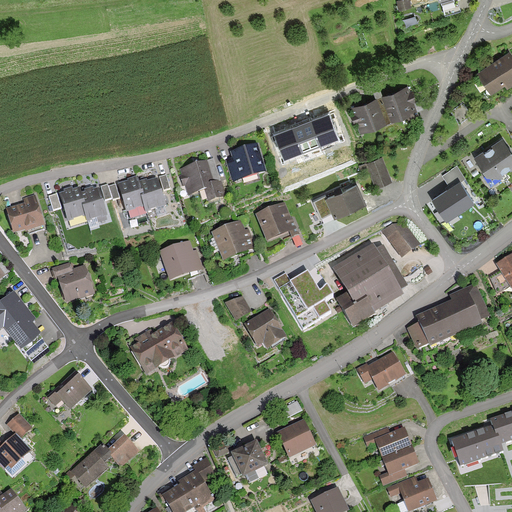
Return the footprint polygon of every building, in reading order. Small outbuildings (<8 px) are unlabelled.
[(441,0),(446,13),(461,8),(458,0),(441,0)] [(511,54),(510,51),(479,72),(492,92),(504,84),(507,88),(511,84),(511,54)] [(407,86),(380,96),(390,122),(418,111),(414,101),(416,101),(414,96),(412,92),(410,93),(407,86)] [(351,107),(354,114),(352,115),(353,119),(355,123),(357,122),(361,133),(390,122),(380,96),(351,107)] [(465,102),(451,111),(459,123),(473,114),(465,102)] [(285,132),(275,136),(277,141),(274,142),(281,159),(282,158),(284,163),(339,141),(329,115),(285,132)] [(511,150),(511,149),(503,137),(492,144),(493,145),(485,151),(483,149),(474,155),(487,173),(484,175),(491,185),(500,179),(499,177),(503,174),(501,171),(510,165),(511,167),(511,166),(511,150)] [(232,158),(226,160),(234,182),(267,172),(258,144),(231,153),(232,158)] [(215,158),(181,168),(183,176),(181,177),(184,186),(186,185),(189,195),(205,190),(208,202),(226,197),(215,158)] [(382,158),(366,165),(376,189),(392,183),(382,158)] [(457,165),(443,175),(450,186),(432,198),(446,220),(475,201),(462,181),(466,178),(457,165)] [(166,175),(160,178),(164,192),(171,189),(166,175)] [(128,181),(119,184),(127,211),(144,206),(141,197),(145,196),(140,182),(138,176),(127,180),(128,181)] [(147,180),(140,182),(145,196),(141,197),(144,206),(146,212),(155,209),(166,206),(157,178),(147,181),(147,180)] [(116,184),(109,187),(113,199),(113,201),(120,198),(116,184)] [(365,203),(356,184),(340,191),(327,197),(326,195),(313,201),(320,217),(330,213),(333,218),(339,216),(365,203)] [(108,185),(101,187),(106,201),(113,199),(109,187),(108,185)] [(93,186),(81,190),(86,206),(82,207),(85,216),(87,222),(97,219),(98,224),(108,221),(107,217),(108,216),(99,187),(94,189),(93,186)] [(65,192),(60,194),(69,221),(85,216),(82,207),(86,206),(81,190),(80,187),(73,189),(73,187),(64,190),(65,192)] [(57,194),(49,197),(54,211),(62,208),(57,194)] [(27,204),(7,210),(13,233),(26,229),(26,231),(28,230),(29,233),(44,229),(43,226),(44,226),(39,209),(35,196),(25,199),(27,204)] [(299,233),(285,202),(257,215),(268,241),(290,231),(292,236),(299,233)] [(246,231),(242,221),(212,233),(224,262),(257,248),(249,229),(246,231)] [(404,223),(393,224),(383,231),(402,258),(420,246),(404,223)] [(193,251),(189,241),(161,251),(170,279),(203,268),(197,250),(193,251)] [(374,245),(333,269),(350,297),(339,303),(354,328),(375,315),(374,313),(404,295),(401,290),(377,250),(374,245)] [(384,245),(377,250),(401,290),(408,286),(384,245)] [(511,254),(496,264),(511,288),(511,254)] [(53,270),(57,280),(58,280),(66,303),(95,294),(86,266),(74,270),(72,263),(53,270)] [(320,291),(308,272),(291,282),(285,273),(274,280),(303,329),(331,313),(325,302),(333,297),(327,287),(320,291)] [(492,316),(476,284),(451,296),(453,300),(439,307),(417,317),(420,323),(408,329),(417,349),(429,344),(431,349),(484,324),(482,321),(492,316)] [(37,321),(15,292),(0,303),(0,330),(4,327),(21,350),(22,349),(31,360),(48,348),(39,336),(41,334),(33,324),(37,321)] [(242,297),(225,303),(235,320),(250,311),(242,297)] [(287,339),(271,309),(255,318),(244,324),(257,347),(265,342),(269,349),(287,339)] [(136,343),(130,347),(146,374),(161,365),(162,366),(165,367),(167,366),(169,364),(170,362),(170,360),(189,350),(172,322),(153,333),(151,329),(134,339),(136,343)] [(406,375),(393,352),(376,362),(369,366),(368,363),(357,370),(366,385),(373,381),(379,392),(391,385),(392,388),(406,379),(405,376),(406,375)] [(92,391),(78,376),(57,396),(56,394),(49,401),(56,408),(62,402),(71,411),(92,391)] [(297,401),(271,415),(275,423),(282,420),(283,422),(302,411),(297,401)] [(511,440),(511,414),(492,421),(494,428),(453,442),(461,466),(503,453),(501,445),(511,440)] [(30,429),(17,415),(5,426),(14,435),(18,440),(30,429)] [(315,446),(303,420),(277,433),(290,458),(315,446)] [(393,434),(390,427),(364,437),(369,448),(377,445),(383,460),(413,448),(409,439),(405,429),(393,434)] [(18,440),(14,435),(3,444),(0,440),(0,465),(4,470),(9,466),(13,470),(31,454),(18,440)] [(124,435),(108,450),(112,454),(110,457),(111,458),(121,469),(140,453),(124,435)] [(269,466),(256,440),(231,453),(233,457),(228,460),(237,477),(241,475),(243,479),(255,473),(259,480),(269,475),(265,468),(269,466)] [(71,471),(70,471),(63,477),(68,482),(75,476),(85,489),(108,469),(104,464),(111,458),(110,457),(112,454),(108,450),(103,443),(71,471)] [(413,448),(383,460),(388,472),(380,476),(384,485),(408,475),(406,470),(420,465),(415,453),(413,448)] [(193,474),(200,487),(215,478),(204,461),(190,470),(193,474)] [(200,487),(193,474),(175,485),(179,491),(191,511),(199,511),(211,505),(200,487)] [(416,475),(388,487),(392,497),(400,494),(408,511),(412,511),(438,501),(429,479),(419,483),(416,475)] [(348,511),(349,511),(338,488),(311,501),(315,511),(348,511)] [(26,511),(27,511),(11,489),(0,497),(0,511),(26,511)] [(191,511),(179,491),(163,500),(170,511),(191,511)] [(82,511),(70,499),(55,511),(82,511)]
